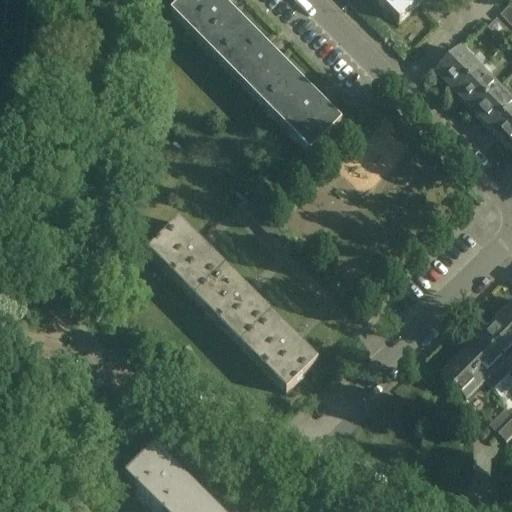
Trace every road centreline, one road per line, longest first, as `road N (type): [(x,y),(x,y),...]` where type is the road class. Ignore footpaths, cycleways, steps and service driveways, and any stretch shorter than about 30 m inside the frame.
road 1 (residential): [(77,363),(115,0)]
road 2 (residential): [(290,456),(511,238)]
road 3 (residential): [(290,456),(77,363)]
road 4 (residential): [(511,207),(398,91)]
road 5 (residential): [(67,511),(77,363)]
road 6 (residential): [(415,511),(290,456)]
road 7 (residential): [(398,91),(488,0)]
road 8 (residential): [(398,91),(310,0)]
